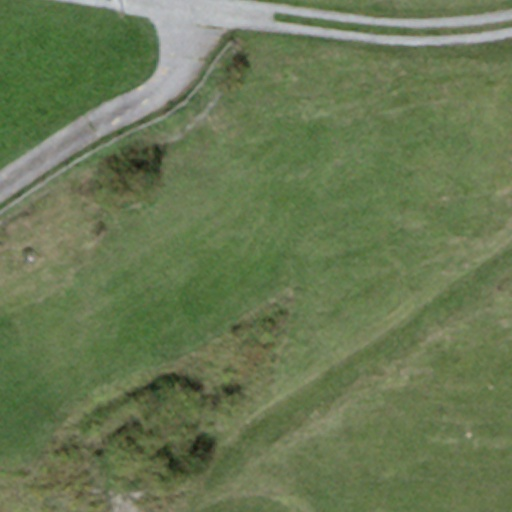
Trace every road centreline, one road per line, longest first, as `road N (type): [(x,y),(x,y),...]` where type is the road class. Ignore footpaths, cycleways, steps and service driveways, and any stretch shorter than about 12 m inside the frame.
road 1 (track): [(511,24),(385,30),(158,0)]
road 2 (track): [(0,188),(172,76),(200,5)]
